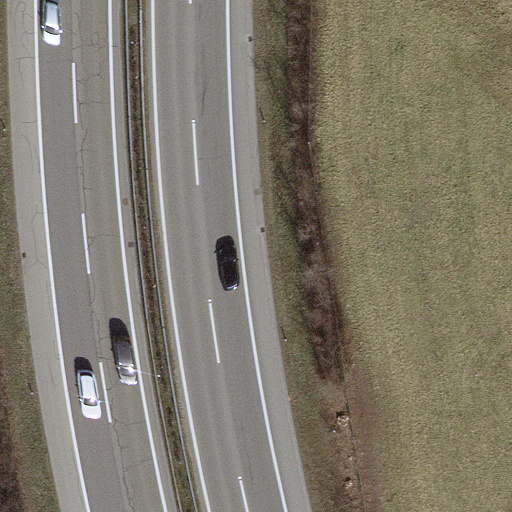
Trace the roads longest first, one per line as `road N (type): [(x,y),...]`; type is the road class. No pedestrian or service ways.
road 1 (motorway): [(251,511),(206,244),(193,0)]
road 2 (motorway): [(72,0),(82,229),(127,511)]
